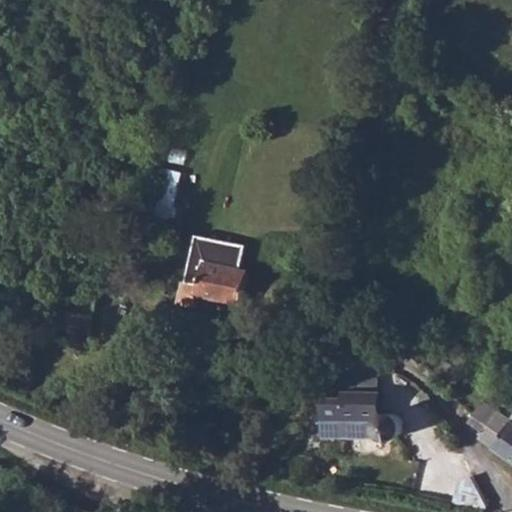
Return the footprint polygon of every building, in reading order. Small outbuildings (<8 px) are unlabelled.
[(194,283),(185,280),(180,305),(198,309),(201,298),(242,309),(245,299),(250,300),(256,275),(253,274),(218,265),(199,261),(194,283)] [(66,272),(53,311),(81,318),(96,320),(103,288),(87,283),(90,273),(76,268),(74,273),(66,272)] [(347,387),(382,391),(385,358),(350,355),(347,387)] [(448,358),(434,372),(455,392),(469,377),(448,358)] [(326,396),(323,433),(395,439),(398,402),(326,396)] [(511,419),(497,410),(478,439),(511,464),(511,419)]
